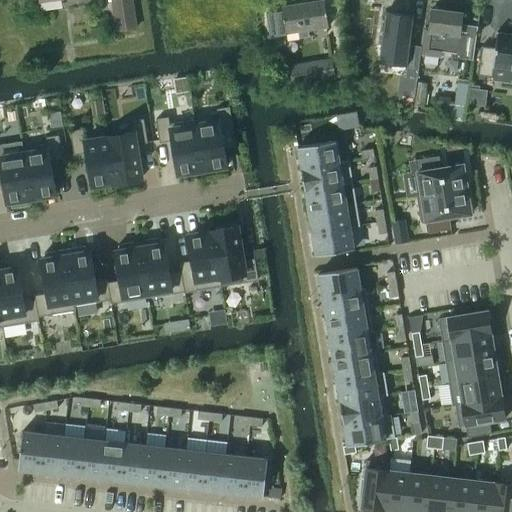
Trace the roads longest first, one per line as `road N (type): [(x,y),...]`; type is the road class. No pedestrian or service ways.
road 1 (residential): [(243,191),(0,230)]
road 2 (residential): [(511,285),(489,158)]
